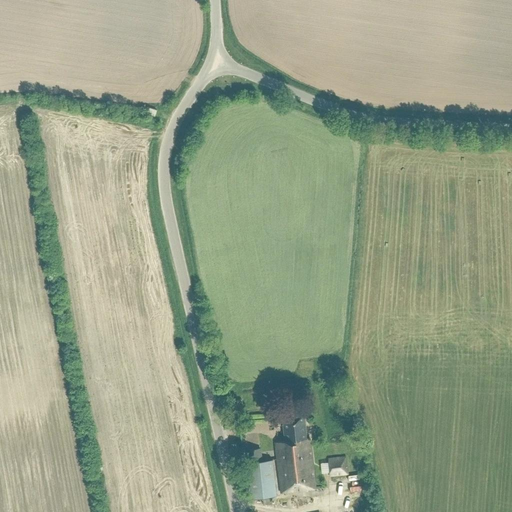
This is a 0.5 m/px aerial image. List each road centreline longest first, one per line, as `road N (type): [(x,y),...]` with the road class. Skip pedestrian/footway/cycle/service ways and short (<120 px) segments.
road 1 (unclassified): [(236,511),(163,177),(174,123),(215,60)]
road 2 (tertiary): [(511,128),(367,117),(215,60)]
